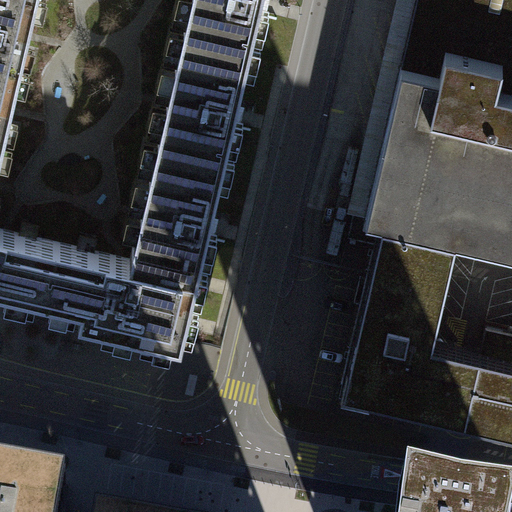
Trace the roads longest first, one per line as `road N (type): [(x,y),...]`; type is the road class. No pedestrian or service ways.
road 1 (unclassified): [(227,443),(331,0)]
road 2 (unclassified): [(511,491),(227,443)]
road 3 (unclassified): [(227,443),(10,394)]
